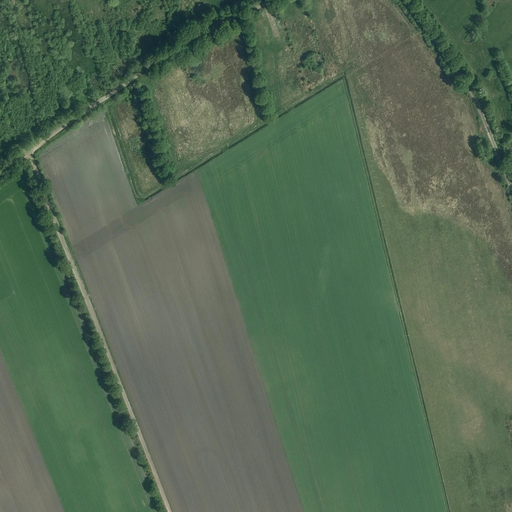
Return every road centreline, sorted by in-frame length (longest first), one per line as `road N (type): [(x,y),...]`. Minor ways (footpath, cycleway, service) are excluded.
road 1 (track): [(28,152),(168,511)]
road 2 (track): [(271,0),(182,43),(28,152)]
road 3 (track): [(511,195),(475,97),(405,0)]
